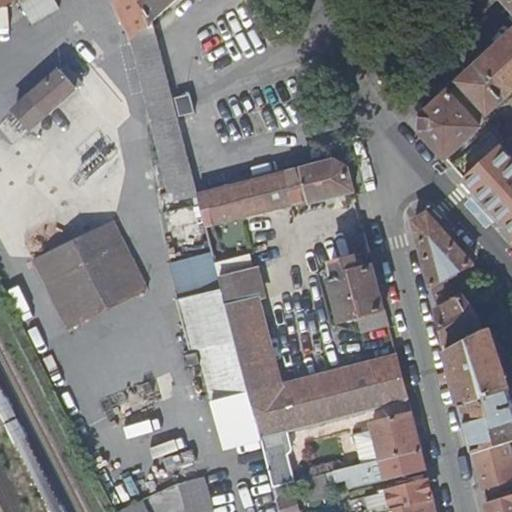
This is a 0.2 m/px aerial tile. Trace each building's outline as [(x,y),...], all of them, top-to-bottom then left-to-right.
[(0,0),(0,8),(13,0),(0,0)] [(154,22),(141,0),(121,0),(121,1),(140,35),(132,42),(144,86),(166,67),(154,22)] [(141,0),(154,22),(179,0),(141,0)] [(511,0),(503,0),(511,9),(511,0)] [(475,97),(491,115),(511,94),(511,37),(494,54),(462,83),(475,97)] [(166,67),(144,86),(173,204),(200,196),(166,67)] [(60,70),(2,121),(21,143),(79,92),(60,70)] [(463,108),(475,97),(462,83),(443,100),(423,118),(421,133),(447,160),(480,129),(463,108)] [(190,95),(177,100),(181,117),(196,113),(190,95)] [(500,126),(454,169),(466,183),(511,140),(511,137),(505,131),(500,126)] [(511,140),(466,183),(511,232),(511,140)] [(337,160),(200,196),(207,226),(312,199),(313,202),(356,191),(350,168),(337,160)] [(430,215),(415,223),(432,287),(447,278),(474,263),(430,215)] [(115,221),(37,260),(70,328),(148,289),(115,221)] [(365,224),(353,227),(361,256),(372,253),(365,224)] [(230,243),(213,247),(224,290),(250,392),(262,438),(289,431),(410,400),(398,355),(280,385),(259,302),(264,300),(256,270),(250,271),(246,257),(235,260),(230,243)] [(391,326),(375,265),(361,269),(358,257),(333,264),(337,278),(332,279),(343,322),(360,317),(364,332),(365,332),(391,326)] [(447,278),(432,287),(435,301),(455,290),(447,278)] [(224,290),(188,300),(214,401),(250,392),(224,290)] [(463,296),(438,309),(449,353),(484,333),(463,296)] [(484,333),(449,353),(463,404),(509,390),(511,388),(511,373),(507,375),(492,330),(484,333)] [(511,399),(509,390),(463,404),(475,453),(510,442),(511,441),(511,399)] [(413,414),(374,424),(375,431),(384,460),(424,450),(413,414)] [(364,430),(354,434),(356,443),(358,442),(364,465),(384,460),(375,431),(365,433),(364,430)] [(289,431),(262,438),(276,488),(296,482),(288,449),(293,447),(289,431)] [(511,448),(510,442),(475,453),(485,489),(511,481),(511,448)] [(389,480),(428,470),(424,450),(384,460),(364,465),(347,469),(350,480),(372,474),(373,475),(387,472),(389,480)] [(333,500),(341,497),(335,472),(327,474),(333,500)] [(324,475),(306,479),(309,492),(328,487),(324,475)] [(215,511),(207,478),(181,485),(188,511),(215,511)] [(389,492),(368,498),(371,511),(382,511),(394,509),(435,498),(430,479),(389,489),(389,492)] [(152,511),(145,495),(112,503),(116,511),(152,511)] [(278,499),(281,511),(300,511),(295,495),(278,499)] [(511,511),(511,495),(488,503),(490,511),(511,511)] [(438,511),(435,498),(394,509),(394,511),(438,511)]
